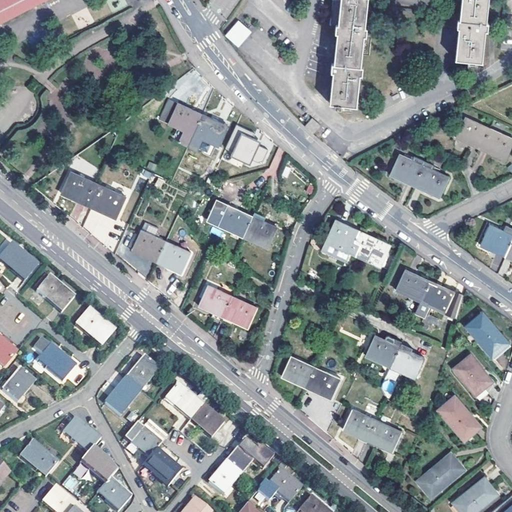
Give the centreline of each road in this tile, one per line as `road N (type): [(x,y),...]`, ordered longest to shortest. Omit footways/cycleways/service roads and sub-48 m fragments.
road 1 (residential): [(244,396),(264,367),(305,229),(338,175)]
road 2 (residential): [(338,175),(258,102),(197,25)]
road 3 (secondary): [(150,318),(0,192)]
road 4 (secondary): [(401,511),(300,430),(288,434)]
road 5 (residential): [(150,511),(85,395)]
road 6 (secondary): [(150,318),(244,396)]
